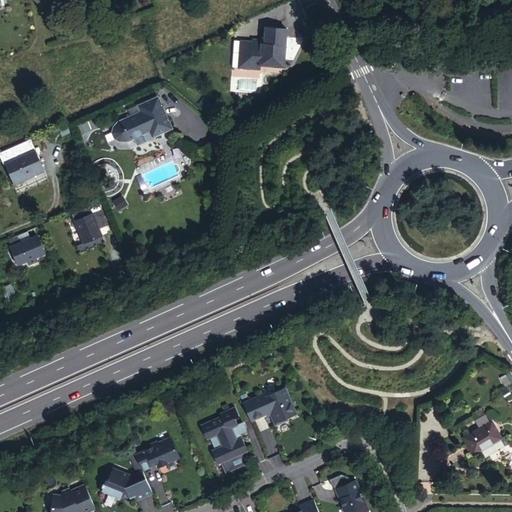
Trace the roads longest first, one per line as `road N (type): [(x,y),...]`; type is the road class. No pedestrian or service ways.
road 1 (trunk): [(0,423),(329,277),(397,256)]
road 2 (trunk): [(379,206),(353,231),(245,288),(0,395)]
road 3 (residential): [(188,511),(361,440),(382,457),(400,511)]
road 4 (tertiary): [(381,110),(329,0)]
